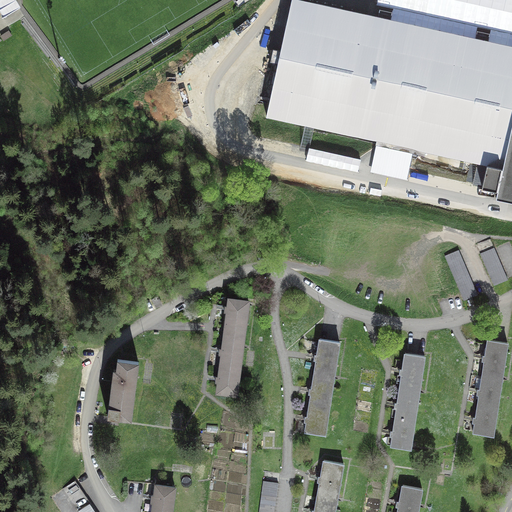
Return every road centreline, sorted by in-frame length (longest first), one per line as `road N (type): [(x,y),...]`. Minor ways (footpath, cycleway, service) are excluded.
road 1 (residential): [(511,295),(451,321),(406,324),(352,311),(267,268),(180,300),(108,349),(89,395),(85,448),(113,511)]
road 2 (residential): [(260,0),(208,105),(230,145),(511,209)]
